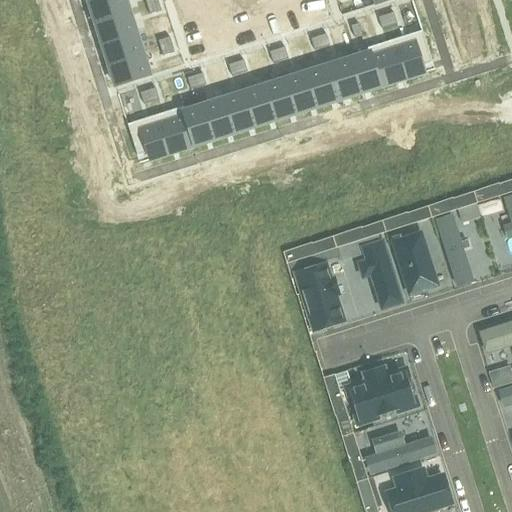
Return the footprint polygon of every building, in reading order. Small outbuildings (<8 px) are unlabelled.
[(125,0),(97,0),(88,3),(95,23),(129,13),(125,0)] [(159,3),(147,7),(149,15),(161,11),(159,3)] [(393,12),(385,15),(389,26),(397,24),(393,12)] [(129,13),(95,23),(101,44),(136,33),(129,13)] [(385,15),(378,17),(381,29),(389,26),(385,15)] [(358,24),(351,26),(354,38),(362,35),(358,24)] [(422,31),(393,40),(406,79),(424,73),(422,66),(432,63),(422,31)] [(136,33),(101,44),(108,65),(142,54),(136,33)] [(326,34),(318,36),(322,48),(329,45),(326,34)] [(318,36),(310,39),(314,50),(322,48),(318,36)] [(169,37),(158,41),(160,48),(172,45),(169,37)] [(393,40),(367,48),(379,87),(406,79),(393,40)] [(172,45),(160,48),(162,56),(174,52),(172,45)] [(284,47),(277,49),(280,61),(288,58),(284,47)] [(367,53),(348,59),(359,94),(379,87),(367,48),(366,48),(367,53)] [(277,49),(269,52),(273,63),(280,61),(277,49)] [(142,54),(108,65),(115,86),(149,75),(142,54)] [(348,59),(327,66),(338,100),(359,94),(348,59)] [(243,60),(236,63),(239,74),(247,72),(243,60)] [(236,62),(228,65),(232,76),(239,74),(236,62)] [(327,66),(307,72),(318,107),(338,100),(327,66)] [(307,72),(286,79),(297,113),(318,107),(307,72)] [(202,73),(194,76),(198,87),(206,85),(202,73)] [(194,76),(187,78),(191,90),(198,87),(194,76)] [(286,79),(266,85),(276,120),(297,113),(286,79)] [(266,85),(245,92),(256,126),(276,120),(266,85)] [(155,88),(147,90),(151,102),(159,100),(155,88)] [(147,90),(140,93),(143,104),(151,102),(147,90)] [(245,92),(224,98),(235,133),(256,126),(245,92)] [(224,98),(204,105),(215,139),(235,133),(224,98)] [(183,107),(182,107),(194,146),(215,139),(204,105),(184,111),(183,107)] [(182,107),(155,115),(168,154),(194,146),(182,107)] [(155,115),(127,124),(137,156),(147,153),(149,160),(168,154),(155,115)] [(498,183),(473,192),(477,203),(511,192),(511,179),(498,184),(498,183)] [(452,198),(427,206),(431,218),(477,203),(473,192),(452,199),(452,198)] [(382,221),(386,232),(431,218),(427,206),(407,213),(406,212),(382,221)] [(455,217),(434,223),(453,289),(474,283),(455,217)] [(361,227),(332,236),(336,248),(386,232),(382,221),(361,228),(361,227)] [(429,298),(408,232),(388,238),(409,304),(429,298)] [(336,248),(332,236),(311,243),(282,252),(286,264),(336,248)] [(358,249),(377,312),(404,304),(384,241),(358,249)] [(328,264),(293,273),(309,334),(345,324),(328,264)] [(511,321),(478,332),(486,358),(511,349),(511,321)] [(507,362),(490,368),(495,384),(511,378),(507,362)] [(335,416),(341,437),(353,433),(334,374),(323,378),(334,416),(335,416)] [(406,379),(347,398),(357,428),(416,408),(406,379)] [(504,419),(511,416),(511,396),(499,400),(504,419)] [(358,450),(353,433),(341,437),(349,462),(350,462),(356,483),(367,479),(358,450)] [(373,477),(438,456),(431,436),(367,457),(373,477)] [(445,476),(388,494),(393,511),(429,511),(454,504),(445,476)] [(367,479),(356,483),(365,511),(377,511),(377,508),(381,506),(372,478),(367,479)]
